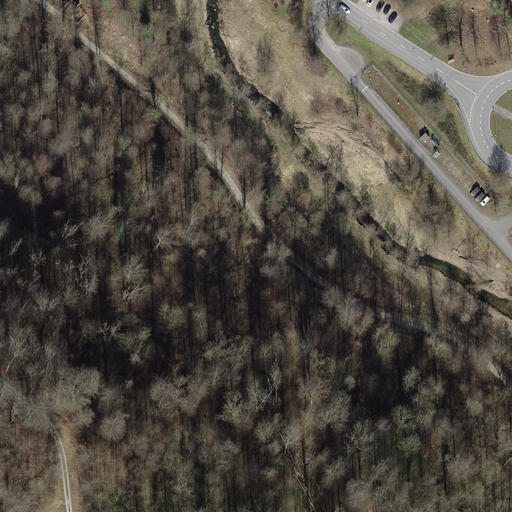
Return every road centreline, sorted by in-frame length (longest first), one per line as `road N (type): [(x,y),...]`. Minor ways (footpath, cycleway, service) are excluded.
road 1 (track): [(511,387),(454,339),(359,307),(304,270),(264,232),(183,126),(39,0)]
road 2 (unclassified): [(336,0),(485,100)]
road 3 (track): [(70,511),(60,444),(48,421),(0,380)]
